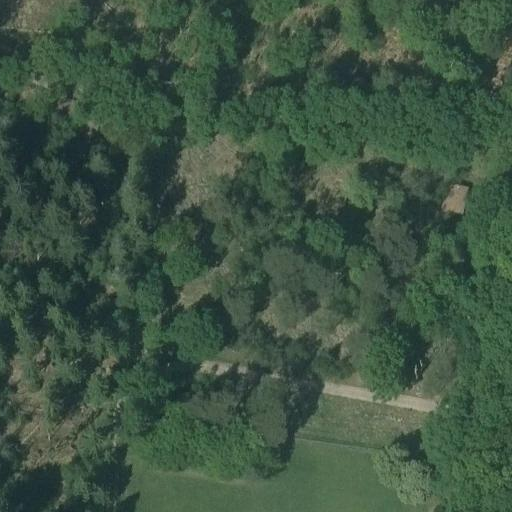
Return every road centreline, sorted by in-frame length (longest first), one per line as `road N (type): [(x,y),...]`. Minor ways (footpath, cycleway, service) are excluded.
road 1 (track): [(511,415),(227,371),(164,370),(122,408),(110,511)]
road 2 (track): [(511,103),(165,114)]
road 3 (track): [(0,71),(140,115),(165,114)]
